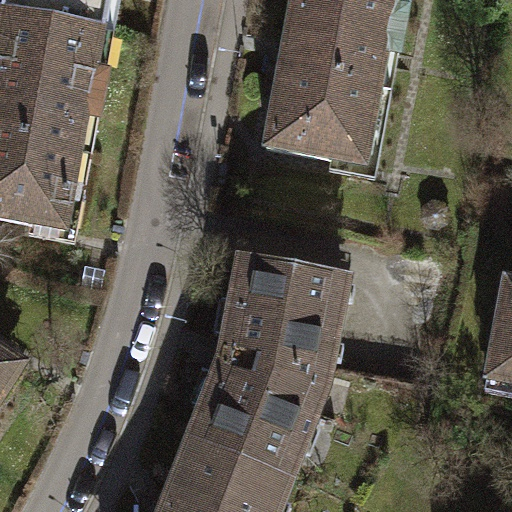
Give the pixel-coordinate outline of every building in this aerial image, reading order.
[(5,0),(2,17),(4,17),(103,36),(105,36),(112,0),(5,0)] [(398,0),(295,0),(268,150),(367,169),(388,56),(400,58),(408,12),(396,10),(398,0)] [(103,36),(4,17),(0,39),(0,220),(66,233),(88,119),(99,121),(107,77),(96,75),(103,36)] [(325,369),(328,369),(344,282),(246,263),(231,345),(227,344),(219,373),(223,374),(196,442),(289,478),(318,406),(314,405),(325,369)] [(511,281),(508,281),(489,380),(511,384),(511,281)] [(0,409),(0,408),(0,387),(16,364),(0,353),(0,409)] [(275,511),(289,478),(196,442),(170,509),(166,507),(163,511),(275,511)]
